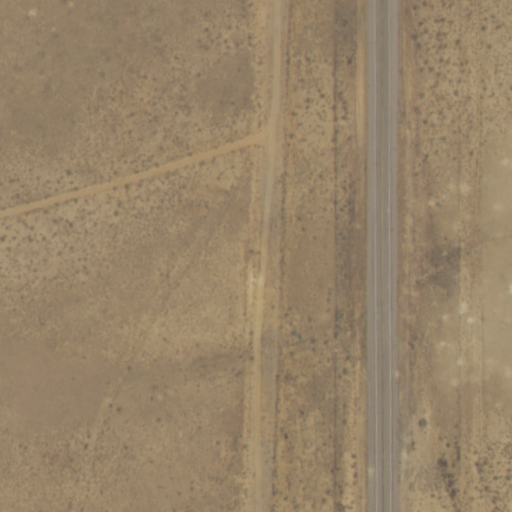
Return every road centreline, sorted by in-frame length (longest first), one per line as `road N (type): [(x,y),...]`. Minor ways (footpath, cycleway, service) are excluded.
road 1 (residential): [(256,511),(275,0)]
road 2 (primary): [(401,0),(406,511)]
